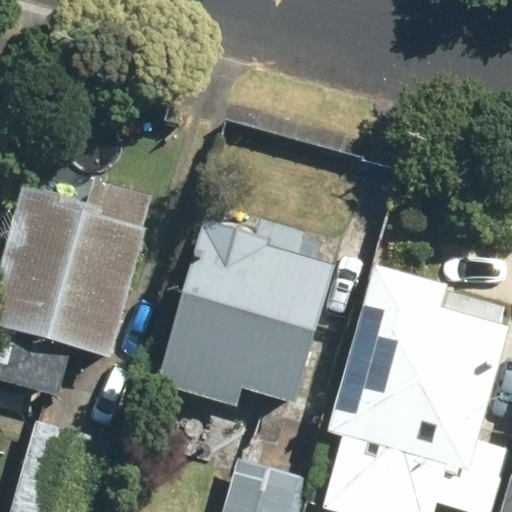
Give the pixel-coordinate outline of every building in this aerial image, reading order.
[(405,166),(368,160),(356,224),(393,231),(405,166)] [(92,205),(32,188),(0,301),(0,378),(65,397),(79,347),(117,358),(154,229),(151,229),(153,222),(152,222),(159,196),(99,179),(92,205)] [(305,405),(340,265),(274,248),(276,238),(211,221),(168,386),(246,406),(250,391),(305,405)] [(444,295),(372,274),(326,437),(340,442),(321,511),(323,511),(429,511),(432,504),(458,511),(489,511),(506,451),(474,443),(505,334),(496,332),(502,313),(444,297),(444,295)] [(107,511),(124,450),(42,428),(19,511),(107,511)] [(511,511),(511,451),(495,511),(511,511)] [(240,462),(225,511),(304,511),(313,483),(240,462)]
